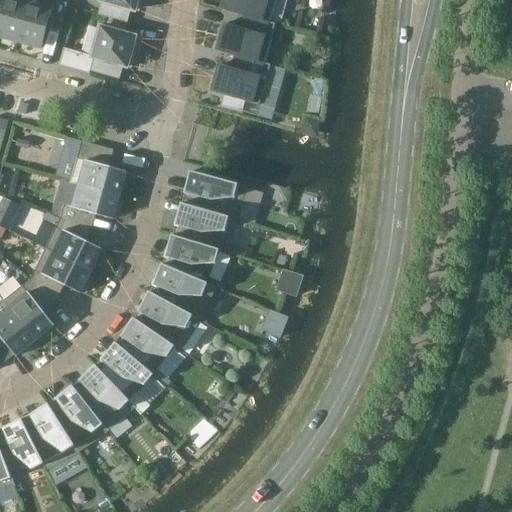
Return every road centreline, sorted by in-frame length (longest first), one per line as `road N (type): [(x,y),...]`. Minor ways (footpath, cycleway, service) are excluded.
road 1 (unclassified): [(334,511),(402,399),(433,312),(452,215),(472,0)]
road 2 (tertiary): [(253,511),(306,450),(364,340),(392,227),(412,41)]
road 3 (residential): [(0,410),(57,377),(126,288),(148,229),(159,125)]
road 4 (residential): [(159,125),(0,79)]
road 5 (residential): [(179,0),(159,125)]
